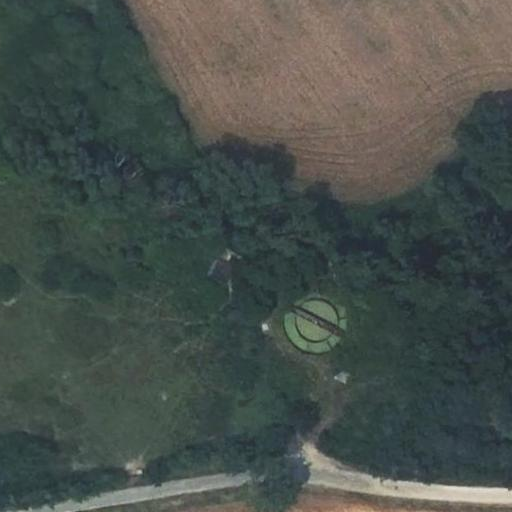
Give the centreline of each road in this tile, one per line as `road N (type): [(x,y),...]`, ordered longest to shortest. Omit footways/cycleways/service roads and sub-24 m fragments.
road 1 (unclassified): [(318,466),(59,511)]
road 2 (track): [(511,494),(434,503),(318,466)]
